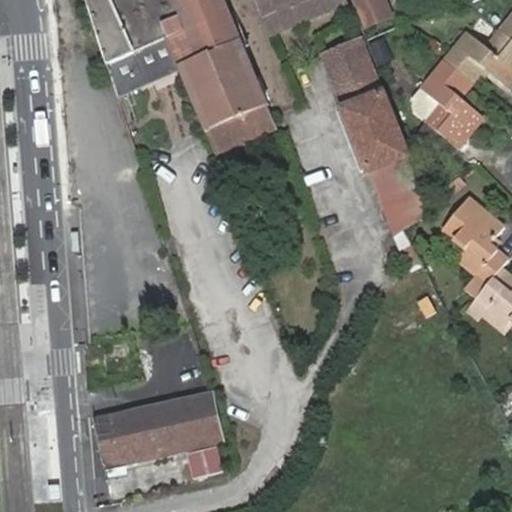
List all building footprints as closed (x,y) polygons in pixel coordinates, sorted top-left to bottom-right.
[(183,61),(207,122),(213,120),(220,141),(272,120),(264,99),(266,98),(229,0),(91,0),(110,63),(122,91),(183,61)] [(257,0),(270,33),(352,1),(352,0),(257,0)] [(352,0),(352,1),(365,32),(398,19),(390,0),(352,0)] [(511,12),(500,29),(511,37),(511,12)] [(511,37),(500,29),(486,47),(467,33),(446,63),(478,86),(490,70),(511,85),(511,37)] [(322,54),(330,73),(393,235),(429,214),(360,39),(322,54)] [(428,123),(464,151),(489,117),(467,100),(478,86),(446,63),(414,106),(416,115),(428,123)] [(472,203),(446,233),(467,253),(457,263),(489,291),(494,285),(498,280),(511,265),(490,249),(504,232),(472,203)] [(511,299),(511,297),(511,291),(498,280),(494,285),(511,299)] [(489,291),(474,309),(506,335),(511,327),(511,297),(511,299),(494,285),(489,291)] [(133,343),(105,343),(105,377),(134,376),(133,343)] [(215,394),(96,420),(107,469),(226,442),(215,394)] [(217,449),(187,456),(193,481),(225,473),(217,449)]
